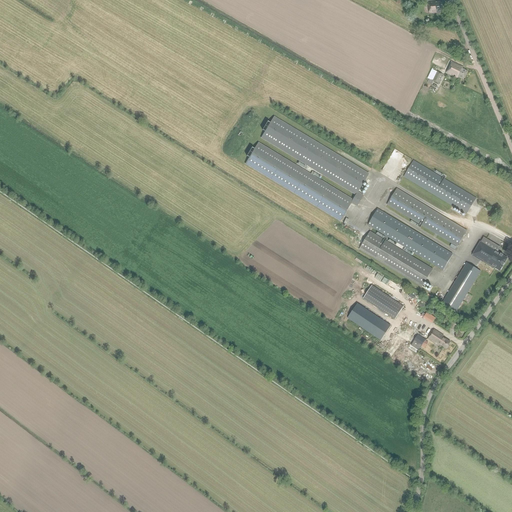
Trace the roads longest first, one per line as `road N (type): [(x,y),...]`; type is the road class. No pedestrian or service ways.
road 1 (tertiary): [(412,511),(426,401),(511,279)]
road 2 (tertiary): [(511,145),(451,0)]
